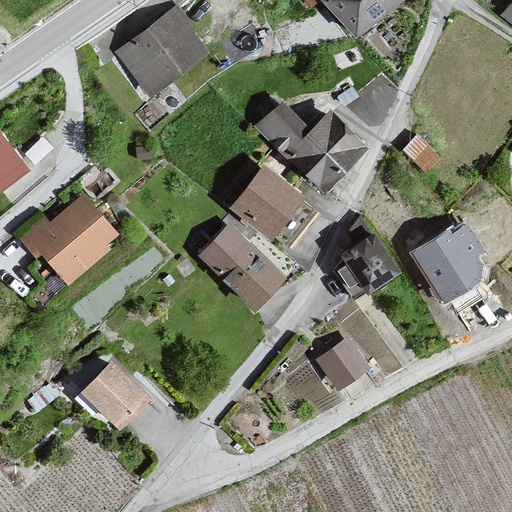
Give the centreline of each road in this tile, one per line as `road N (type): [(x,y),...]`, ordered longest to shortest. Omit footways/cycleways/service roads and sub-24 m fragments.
road 1 (residential): [(144,507),(294,320),(359,198),(444,0)]
road 2 (residential): [(511,337),(413,374),(292,447),(144,507)]
road 3 (tertiary): [(0,72),(105,0)]
